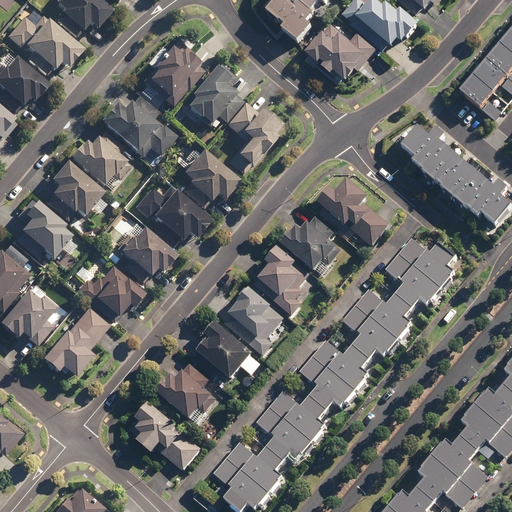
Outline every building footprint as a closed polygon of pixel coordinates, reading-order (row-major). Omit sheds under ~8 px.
[(118,13),(102,0),(66,0),(60,7),(66,13),(58,22),(79,40),(87,31),(89,33),(95,25),(102,31),(118,13)] [(263,0),(289,22),(309,0),(263,0)] [(413,30),(379,0),(374,0),(352,25),(388,58),(413,30)] [(440,0),(406,0),(425,17),(440,0)] [(73,70),(89,52),(53,22),(51,23),(45,17),(36,27),(27,20),(10,39),(23,50),(26,47),(30,50),(31,48),(37,53),(30,60),(50,77),(55,70),(59,73),(66,64),(73,70)] [(365,52),(326,19),(302,46),(341,80),(365,52)] [(511,38),(464,96),(498,125),(511,107),(511,38)] [(188,84),(206,62),(179,40),(156,68),(159,70),(146,87),(174,109),(192,87),(188,84)] [(55,86),(19,58),(9,71),(3,66),(0,70),(0,87),(5,91),(0,96),(0,101),(17,115),(25,105),(28,108),(34,100),(40,105),(55,86)] [(242,99),(213,75),(183,109),(212,134),(242,99)] [(134,104),(131,102),(124,110),(117,104),(100,125),(143,159),(151,149),(162,157),(179,136),(163,124),(162,126),(154,120),(160,112),(140,96),(134,104)] [(0,143),(20,121),(0,104),(0,143)] [(245,177),(284,139),(277,132),(283,126),(267,110),(261,116),(250,105),(230,125),(250,145),(231,163),(245,177)] [(511,210),(511,205),(419,128),(401,150),(496,230),(511,210)] [(92,141),(76,159),(109,188),(132,162),(122,154),(126,149),(107,133),(96,145),(92,141)] [(228,183),(198,157),(172,187),(202,213),(228,183)] [(97,197),(69,173),(43,202),(71,227),(97,197)] [(335,188),(323,203),(375,248),(393,227),(374,210),(372,213),(366,208),(375,197),(353,179),(341,193),(335,188)] [(202,222),(158,185),(133,214),(176,251),(202,222)] [(64,250),(72,257),(80,247),(74,242),(77,238),(68,230),(70,227),(41,203),(39,206),(34,201),(19,219),(29,228),(18,242),(40,260),(46,252),(56,260),(64,250)] [(307,233),(302,228),(288,244),(320,273),(343,247),(332,237),(336,232),(321,218),(307,233)] [(126,256),(119,264),(145,287),(153,277),(155,279),(162,270),(167,275),(183,258),(149,228),(138,241),(133,236),(120,250),(126,256)] [(259,511),(466,272),(421,234),(205,485),(236,511),(259,511)] [(303,265),(284,248),(270,262),(275,267),(258,285),(295,318),(306,306),(302,302),(316,287),(309,280),(312,276),(306,270),(303,274),(298,270),(303,265)] [(0,307),(29,271),(3,250),(0,252),(0,307)] [(88,281),(79,292),(117,326),(135,306),(138,309),(149,298),(116,267),(103,281),(101,279),(94,286),(88,281)] [(277,310),(256,288),(250,295),(247,292),(236,304),(241,308),(228,323),(266,357),(278,346),(268,336),(277,327),(279,330),(289,321),(281,313),(273,321),(269,317),(277,310)] [(32,292),(5,325),(23,339),(27,334),(36,342),(60,313),(56,310),(58,307),(48,298),(44,302),(32,292)] [(112,328),(89,309),(47,360),(63,374),(67,368),(81,380),(99,358),(89,350),(94,343),(97,346),(112,328)] [(259,356),(221,323),(211,335),(214,338),(195,361),(217,380),(224,371),(236,382),(247,370),(254,376),(263,365),(256,359),(259,356)] [(181,381),(177,377),(163,393),(195,421),(217,396),(206,387),(212,380),(194,365),(181,381)] [(511,366),(390,511),(462,511),(511,454),(511,366)] [(182,428),(154,403),(140,419),(143,421),(133,432),(159,455),(162,451),(185,472),(205,450),(188,434),(185,438),(179,432),(182,428)] [(0,457),(4,453),(5,454),(19,438),(22,441),(26,437),(18,430),(16,432),(9,427),(13,423),(0,412),(0,457)] [(59,511),(112,511),(83,486),(59,511)]
